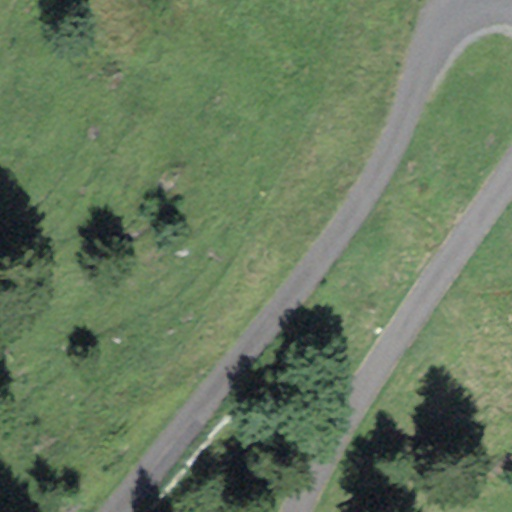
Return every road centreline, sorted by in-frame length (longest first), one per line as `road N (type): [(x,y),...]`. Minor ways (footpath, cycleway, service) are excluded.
road 1 (track): [(108,511),(286,300),(371,174),(434,23),(459,0)]
road 2 (track): [(511,169),(355,391),(296,511)]
